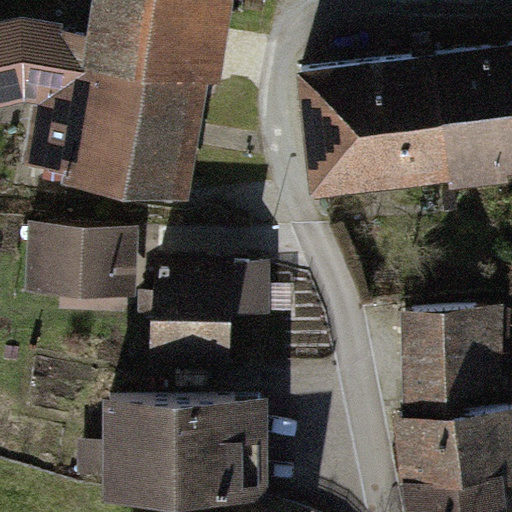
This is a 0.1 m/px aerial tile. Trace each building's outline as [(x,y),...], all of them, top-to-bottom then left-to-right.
[(236,92),(250,0),(111,0),(105,42),(100,71),(218,89),(236,92)] [(105,42),(28,23),(0,28),(0,102),(28,96),(44,102),(37,162),(85,169),(100,71),(105,42)] [(511,48),(306,71),(320,195),(511,173),(511,48)] [(83,184),(200,202),(218,89),(100,71),(85,169),(83,184)] [(143,233),(38,231),(36,296),(145,296),(143,233)] [(248,261),(177,259),(174,367),(245,369),(248,261)] [(511,303),(411,309),(417,415),(511,409),(511,303)] [(273,398),(118,402),(121,506),(275,502),(273,398)] [(511,511),(511,409),(417,415),(420,511),(511,511)]
